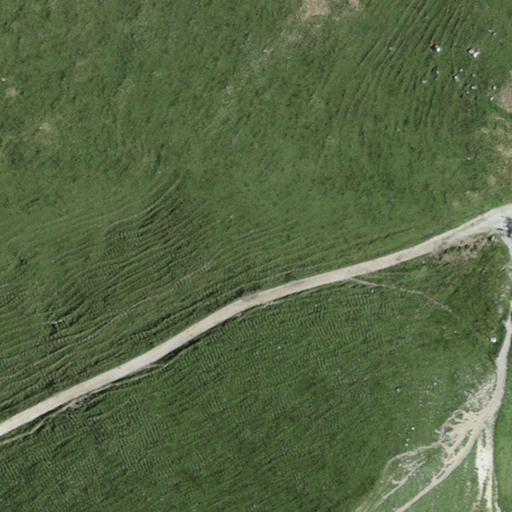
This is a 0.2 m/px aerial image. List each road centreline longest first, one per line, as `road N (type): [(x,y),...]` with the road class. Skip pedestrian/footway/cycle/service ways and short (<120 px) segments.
road 1 (track): [(0,433),(273,291),(397,258),(501,217)]
road 2 (track): [(511,316),(499,400),(450,471),(400,511)]
